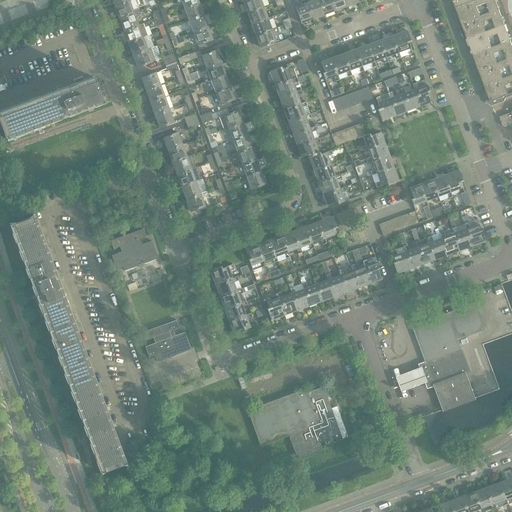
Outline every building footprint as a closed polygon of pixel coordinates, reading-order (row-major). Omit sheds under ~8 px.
[(198,0),(181,0),(184,8),(199,3),(198,0)] [(249,0),(244,2),(248,14),(264,8),(260,0),(249,0)] [(324,15),(318,0),(315,0),(307,3),(313,19),(324,15)] [(331,0),(318,0),(324,15),(336,11),(331,0)] [(331,0),(336,11),(347,7),(344,0),(331,0)] [(500,9),(496,0),(475,0),(455,8),(461,24),(500,9)] [(115,7),(119,19),(134,13),(130,1),(115,7)] [(204,15),(199,3),(184,8),(189,20),(204,15)] [(301,23),(313,19),(307,3),(296,7),(301,23)] [(264,8),(248,14),(252,25),(268,19),(264,8)] [(505,25),(500,9),(461,24),(467,39),(505,25)] [(119,19),(124,31),(138,26),(134,13),(119,19)] [(208,27),(204,15),(189,20),(193,33),(208,27)] [(252,25),(256,36),(272,30),(268,19),(252,25)] [(505,25),(467,39),(473,55),(511,40),(505,25)] [(124,31),(128,43),(143,37),(138,26),(124,31)] [(208,27),(193,33),(198,45),(213,40),(208,27)] [(276,42),(272,30),(256,36),(260,48),(276,42)] [(407,30),(395,35),(398,45),(396,46),(399,53),(407,50),(409,54),(413,53),(409,42),(411,42),(407,30)] [(398,45),(395,35),(382,40),(386,50),(384,51),(387,57),(389,62),(397,59),(400,57),(399,53),(396,46),(398,45)] [(128,43),(133,55),(147,50),(143,37),(128,43)] [(386,50),(382,40),(370,44),(374,54),(372,55),(374,62),(383,59),(384,63),(389,62),(387,57),(384,51),(386,50)] [(511,57),(511,42),(511,40),(473,55),(478,70),(511,57)] [(374,54),(370,44),(358,49),(361,59),(359,60),(362,66),(370,63),(372,68),(376,66),(374,62),(372,55),(374,54)] [(361,59),(358,49),(346,53),(350,63),(347,64),(350,71),(358,68),(360,73),(364,71),(362,66),(359,60),(361,59)] [(152,62),(147,50),(133,55),(137,68),(152,62)] [(207,68),(221,63),(217,50),(202,56),(207,68)] [(162,58),(164,64),(176,59),(174,53),(162,58)] [(350,63),(346,53),(334,58),(337,68),(335,68),(338,75),(346,72),(348,77),(352,76),(350,71),(347,64),(350,63)] [(190,54),(179,58),(181,64),(192,60),(190,54)] [(511,57),(478,70),(484,86),(511,75),(511,57)] [(299,82),(308,79),(306,73),(309,72),(305,58),(293,62),(299,82)] [(322,73),(327,85),(328,85),(326,80),(334,77),(336,82),(340,80),(338,75),(335,68),(337,68),(334,58),(321,62),(325,72),(322,73)] [(176,59),(164,64),(166,69),(178,65),(176,59)] [(226,75),(221,63),(207,68),(211,80),(226,75)] [(270,72),(274,84),(285,80),(286,82),(292,79),(297,77),(292,65),(282,69),(282,67),(270,72)] [(409,71),(411,77),(423,74),(422,68),(409,71)] [(141,78),(146,91),(160,85),(156,73),(141,78)] [(216,93),(230,87),(226,75),(211,80),(216,93)] [(511,75),(484,86),(486,89),(484,93),(488,104),(492,106),(505,101),(506,98),(511,95),(511,75)] [(387,87),(399,83),(397,76),(385,81),(387,87)] [(0,111),(0,122),(6,139),(103,106),(93,77),(91,78),(0,111)] [(274,84),(279,96),(290,92),(290,94),(296,92),(296,91),(293,83),(298,82),(297,77),(292,79),(286,82),(285,80),(274,84)] [(415,97),(419,107),(431,102),(427,92),(429,91),(425,80),(424,80),(426,85),(418,88),(417,83),(413,85),(414,89),(417,96),(415,97)] [(146,91),(150,103),(165,98),(160,85),(146,91)] [(235,100),(230,87),(216,93),(220,105),(235,100)] [(343,87),(331,91),(333,96),(345,93),(343,87)] [(368,87),(363,89),(367,101),(372,99),(368,87)] [(402,101),(406,112),(419,107),(415,97),(417,96),(414,89),(406,92),(404,88),(400,89),(402,94),(405,100),(402,101)] [(279,96),(283,108),(294,104),(295,106),(301,104),(298,95),(303,94),(301,89),(296,91),(296,92),(290,94),(290,92),(279,96)] [(367,101),(363,89),(356,92),(361,103),(367,101)] [(356,92),(351,94),(355,106),(361,103),(356,92)] [(388,94),(390,98),(393,105),(390,106),(394,116),(406,112),(402,101),(405,100),(402,94),(394,97),(392,92),(388,94)] [(349,108),(355,106),(351,94),(345,96),(349,108)] [(345,96),(339,98),(343,110),(349,108),(345,96)] [(378,109),(380,117),(382,121),(394,116),(390,106),(393,105),(390,98),(382,101),(380,97),(376,98),(380,109),(378,109)] [(150,103),(155,115),(169,110),(165,98),(150,103)] [(337,112),(343,110),(339,98),(333,100),(337,112)] [(283,108),(288,120),(298,116),(299,118),(306,116),(305,116),(303,108),(307,106),(306,102),(301,104),(295,106),(294,104),(283,108)] [(198,113),(201,118),(212,114),(210,108),(198,113)] [(174,122),(169,110),(155,115),(159,128),(174,122)] [(229,128),(243,122),(239,110),(220,117),(224,129),(229,128)] [(509,126),(509,127),(510,127),(511,127),(511,129),(511,112),(500,117),(504,127),(508,126),(509,126)] [(184,118),(186,123),(198,119),(196,114),(184,118)] [(214,120),(212,114),(201,118),(203,124),(214,120)] [(298,116),(288,120),(292,132),(303,128),(304,130),(310,128),(307,120),(312,118),(310,114),(305,116),(306,116),(299,118),(298,116)] [(198,119),(186,123),(188,129),(200,125),(198,119)] [(248,135),(243,122),(229,128),(233,140),(248,135)] [(355,126),(359,138),(365,135),(361,124),(355,126)] [(303,128),(292,132),(297,144),(307,141),(308,143),(315,141),(315,140),(312,132),(316,130),(315,126),(310,128),(304,130),(303,128)] [(355,126),(349,128),(354,140),(358,138),(359,138),(355,126)] [(343,130),(348,142),(354,140),(349,128),(343,130)] [(343,130),(338,132),(342,144),(348,142),(343,130)] [(336,146),(342,144),(338,132),(332,134),(336,146)] [(365,135),(359,138),(358,138),(358,139),(363,137),(366,145),(361,147),(363,151),(368,149),(374,146),(375,148),(385,145),(381,132),(370,136),(369,134),(365,135)] [(163,138),(168,150),(182,145),(178,133),(163,138)] [(238,152),(253,147),(248,135),(233,140),(238,152)] [(308,155),(309,156),(319,152),(316,144),(320,142),(319,139),(315,140),(315,141),(308,143),(307,141),(297,144),(301,157),(308,155)] [(168,150),(172,163),(187,157),(182,145),(168,150)] [(390,157),(385,145),(375,148),(374,146),(368,149),(371,157),(366,159),(367,163),(372,161),(379,158),(380,161),(390,157)] [(257,159),(253,147),(238,152),(242,165),(257,159)] [(309,156),(313,169),(324,165),(325,167),(331,165),(328,156),(333,155),(331,150),(320,154),(319,152),(309,156)] [(172,163),(177,175),(191,169),(187,157),(172,163)] [(372,175),(377,174),(377,173),(383,171),(384,173),(394,169),(390,157),(380,161),(379,158),(372,161),(375,169),(371,171),(372,175)] [(247,177),(262,171),(257,159),(242,165),(247,177)] [(313,169),(318,181),(328,177),(329,179),(335,177),(332,169),(337,167),(336,163),(331,165),(325,167),(324,165),(313,169)] [(191,169),(177,175),(181,187),(196,182),(191,169)] [(399,182),(394,169),(384,173),(383,171),(377,173),(377,174),(380,182),(375,184),(377,188),(387,184),(387,186),(399,182)] [(459,170),(446,175),(450,185),(448,186),(451,193),(459,190),(461,194),(465,193),(461,182),(463,181),(459,170)] [(266,184),(262,171),(247,177),(251,189),(266,184)] [(318,181),(322,193),(333,189),(334,191),(340,189),(337,181),(342,179),(340,175),(335,177),(329,179),(328,177),(318,181)] [(450,185),(446,175),(434,179),(438,190),(436,190),(440,202),(448,199),(453,197),(451,193),(448,186),(450,185)] [(438,190),(434,179),(422,184),(426,194),(423,195),(426,202),(435,199),(437,203),(440,202),(436,190),(438,190)] [(181,187),(186,199),(200,194),(196,182),(181,187)] [(413,199),(411,199),(415,211),(416,211),(414,206),(422,203),(424,208),(428,206),(426,202),(423,195),(426,194),(422,184),(409,189),(413,199)] [(345,187),(340,189),(334,191),(333,189),(322,193),(327,206),(338,202),(338,204),(349,200),(349,199),(344,201),(341,193),(346,191),(345,187)] [(205,207),(200,194),(186,199),(190,212),(205,207)] [(414,212),(408,214),(412,226),(418,223),(416,218),(414,212)] [(412,226),(408,214),(402,216),(407,228),(412,226)] [(418,223),(427,220),(425,214),(416,218),(418,223)] [(125,462),(34,216),(11,225),(101,471),(125,462)] [(333,216),(320,221),(324,232),(322,232),(324,239),(325,239),(333,236),(335,241),(339,239),(335,228),(337,228),(333,216)] [(402,216),(397,218),(401,230),(407,228),(402,216)] [(401,230),(397,218),(391,220),(395,232),(401,230)] [(391,220),(385,222),(389,234),(395,232),(391,220)] [(464,224),(466,229),(467,229),(469,236),(467,237),(471,247),(483,242),(479,232),(481,231),(477,220),(476,220),(478,225),(470,228),(468,223),(464,224)] [(324,232),(320,221),(308,226),(312,236),(310,237),(312,243),(313,243),(321,240),(322,245),(327,244),(325,239),(324,239),(322,232),(324,232)] [(383,236),(389,234),(385,222),(379,224),(383,236)] [(312,236),(308,226),(296,230),(300,241),(297,241),(300,248),(308,245),(310,250),(314,248),(313,243),(312,243),(310,237),(312,236)] [(455,241),(458,252),(471,247),(467,237),(469,236),(467,229),(466,229),(458,232),(456,227),(452,229),(454,234),(457,241),(455,241)] [(112,256),(117,269),(123,267),(125,271),(139,266),(137,262),(143,260),(144,264),(158,258),(152,241),(142,245),(140,239),(146,237),(143,230),(112,241),(111,241),(110,241),(113,249),(120,246),(122,252),(112,256)] [(300,241),(296,230),(283,235),(287,245),(285,246),(288,253),(288,252),(296,249),(298,254),(302,253),(300,248),(297,241),(300,241)] [(443,246),(446,256),(458,252),(455,241),(457,241),(454,234),(446,237),(444,232),(440,234),(442,238),(444,245),(443,246)] [(418,255),(422,265),(434,261),(430,250),(432,250),(430,243),(429,243),(421,246),(417,234),(413,236),(417,247),(420,254),(418,255)] [(287,245),(283,235),(271,239),(275,249),(273,250),(275,257),(276,257),(278,261),(290,257),(288,252),(288,253),(285,246),(287,245)] [(430,250),(434,261),(446,256),(443,246),(444,245),(442,238),(433,241),(431,236),(427,238),(429,243),(430,243),(432,250),(430,250)] [(390,238),(385,240),(388,248),(393,246),(390,238)] [(275,249),(271,239),(259,244),(263,254),(261,255),(263,261),(264,261),(272,258),(273,263),(278,261),(276,257),(275,257),(273,250),(275,249)] [(406,259),(410,270),(422,265),(418,255),(420,254),(417,247),(409,250),(405,239),(400,240),(405,252),(408,259),(406,259)] [(248,259),(253,271),(254,270),(252,266),(260,263),(261,267),(265,266),(264,261),(263,261),(261,255),(263,254),(259,244),(247,248),(251,258),(248,259)] [(393,262),(397,274),(410,270),(406,259),(408,259),(405,252),(397,255),(395,250),(391,251),(395,262),(393,262)] [(318,260),(331,256),(329,251),(317,255),(318,260)] [(362,262),(364,267),(367,273),(365,274),(369,284),(382,280),(378,270),(380,269),(375,257),(374,257),(376,262),(368,265),(367,260),(362,262)] [(232,279),(232,278),(229,270),(234,269),(232,264),(222,268),(221,266),(210,271),(215,283),(225,279),(226,281),(232,279)] [(353,278),(357,289),(369,284),(365,274),(367,273),(364,267),(356,270),(354,265),(350,266),(352,271),(355,278),(353,278)] [(341,283),(345,293),(357,289),(353,278),(355,278),(352,271),(344,274),(342,269),(338,271),(340,276),(343,282),(341,283)] [(329,288),(333,298),(345,293),(341,283),(343,282),(340,276),(332,279),(330,274),(326,275),(328,280),(331,287),(329,288)] [(225,279),(215,283),(219,295),(230,291),(230,293),(237,291),(234,283),(238,281),(237,277),(232,278),(232,279),(226,281),(225,279)] [(317,292),(321,302),(333,298),(329,288),(331,287),(328,280),(320,283),(318,278),(314,280),(315,285),(316,285),(318,291),(317,292)] [(305,296),(308,307),(321,302),(317,292),(318,291),(316,285),(315,285),(307,288),(306,283),(301,284),(303,289),(304,289),(306,296),(305,296)] [(292,301),(296,311),(308,307),(305,296),(306,296),(304,289),(303,289),(295,292),(293,287),(289,289),(291,294),(294,300),(292,301)] [(230,291),(219,295),(224,307),(234,304),(235,306),(242,304),(242,303),(238,295),(243,293),(242,289),(237,291),(230,293),(230,291)] [(280,306),(284,316),(296,311),(292,301),(294,300),(291,294),(283,297),(281,292),(277,293),(279,298),(282,305),(280,306)] [(267,309),(271,321),(284,316),(280,306),(282,305),(279,298),(271,301),(269,296),(265,298),(269,308),(267,309)] [(234,304),(224,307),(228,319),(239,316),(240,318),(246,316),(243,307),(248,306),(246,302),(242,303),(242,304),(235,306),(234,304)] [(422,354),(458,340),(485,330),(475,302),(412,326),(422,354)] [(251,314),(246,316),(240,318),(239,316),(228,319),(233,332),(243,328),(244,331),(255,327),(255,325),(250,327),(248,319),(252,318),(251,314)] [(145,347),(150,361),(157,358),(158,362),(191,350),(185,332),(175,336),(173,330),(179,328),(177,320),(176,321),(145,333),(145,332),(144,332),(147,340),(153,337),(156,343),(145,347)] [(433,385),(442,410),(443,412),(475,400),(474,399),(465,373),(470,371),(458,340),(422,354),(427,367),(422,369),(428,385),(428,386),(433,385)] [(428,385),(422,369),(408,374),(398,378),(403,394),(414,390),(428,385)] [(224,382),(216,385),(245,464),(249,463),(254,476),(359,437),(355,425),(346,429),(345,427),(354,423),(350,411),(341,415),(340,412),(349,409),(345,397),(316,408),(305,412),(309,422),(304,424),(306,429),(277,439),(274,431),(275,431),(273,427),(272,424),(275,423),(273,417),(283,413),(278,398),(278,397),(274,386),(232,402),(224,382)] [(511,478),(503,482),(507,493),(505,493),(507,500),(511,497),(511,478)] [(509,505),(507,500),(505,493),(507,493),(503,482),(491,487),(495,497),(492,498),(495,504),(503,501),(505,506),(509,505)] [(497,509),(495,504),(492,498),(495,497),(491,487),(479,491),(482,502),(480,502),(483,509),(491,506),(493,511),(497,509)] [(483,511),(483,509),(480,502),(482,502),(479,491),(466,496),(470,506),(468,507),(469,511),(473,511),(479,510),(479,511),(483,511)] [(469,511),(468,507),(470,506),(466,496),(454,500),(458,510),(456,511),(469,511)] [(456,511),(458,510),(454,500),(442,505),(444,511),(456,511)]
